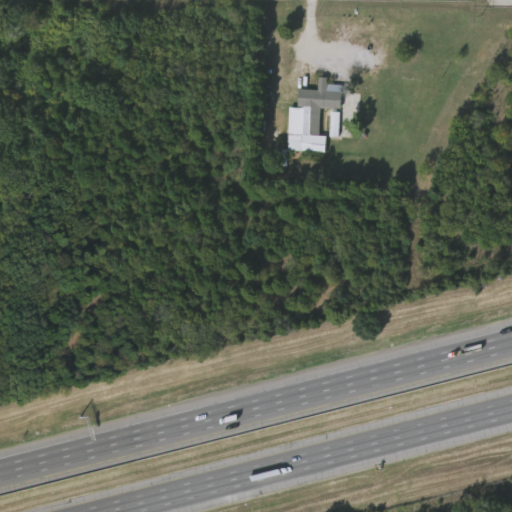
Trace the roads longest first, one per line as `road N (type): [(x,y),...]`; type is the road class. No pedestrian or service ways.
road 1 (motorway): [(511,340),(0,471)]
road 2 (motorway): [(101,511),(511,407)]
